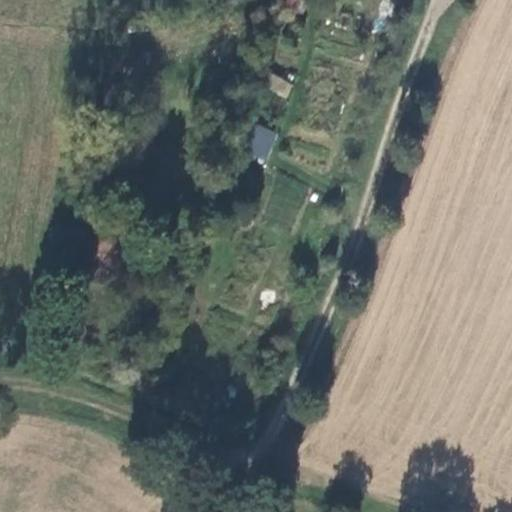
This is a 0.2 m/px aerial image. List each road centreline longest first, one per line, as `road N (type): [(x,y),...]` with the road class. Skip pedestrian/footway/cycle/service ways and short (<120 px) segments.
road 1 (track): [(260,471),(330,313),(441,0)]
road 2 (track): [(0,384),(56,384),(260,471)]
